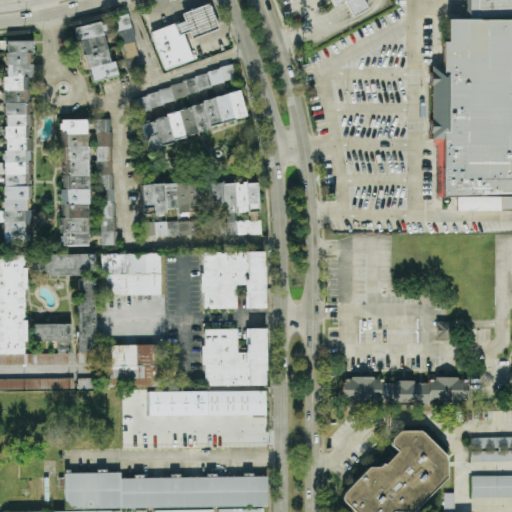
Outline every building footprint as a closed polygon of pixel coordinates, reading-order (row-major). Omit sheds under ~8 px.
[(367,8),(363,0),(328,0),(332,7),(344,1),(352,16),(367,8)] [(511,22),(511,3),(511,0),(464,0),(465,23),(511,22)] [(150,32),(163,70),(193,60),(187,40),(218,30),(209,4),(181,13),(183,21),(150,32)] [(138,56),(128,14),(114,17),(123,59),(138,56)] [(442,23),(442,44),(436,44),(436,76),(426,76),(426,141),(437,141),(437,196),(511,196),(511,22),(465,23),(442,23)] [(88,83),(117,76),(114,61),(110,62),(101,23),(76,28),(88,83)] [(126,73),(141,70),(138,56),(123,59),(126,73)] [(246,121),(240,95),(138,119),(144,146),(246,121)] [(137,109),(146,107),(144,97),(135,99),(137,109)] [(99,246),(114,246),(112,119),(97,120),(99,246)] [(88,246),(87,120),(60,120),(60,246),(88,246)] [(141,184),(141,212),(198,211),(198,183),(141,184)] [(245,184),(257,183),(261,234),(249,235),(245,184)] [(142,236),(196,235),(195,221),(142,222),(142,236)] [(263,300),(263,307),(246,307),(245,285),(237,285),(237,308),(204,309),(204,292),(201,292),(200,274),(203,273),(203,253),(248,252),(248,251),(263,251),(263,267),(265,267),(265,300),(263,300)] [(160,295),(159,253),(100,254),(100,296),(160,295)] [(47,276),(95,275),(95,254),(34,255),(34,272),(47,272),(47,276)] [(25,354),(24,256),(0,255),(0,365),(66,365),(66,348),(70,348),(70,324),(33,324),(33,341),(58,341),(58,354),(25,354)] [(77,364),(95,364),(96,279),(79,278),(77,364)] [(437,338),(437,332),(437,325),(437,322),(450,322),(450,325),(450,332),(450,338),(437,338)] [(249,328),(266,328),(266,370),(264,370),(264,385),(205,385),(205,365),(202,365),(202,346),(204,346),(204,329),(237,329),(237,353),(245,353),(245,352),(246,352),(246,344),(249,344),(249,328)] [(101,345),(101,387),(159,387),(159,345),(101,345)] [(380,401),(342,401),(342,380),(351,380),(351,377),(373,377),(373,382),(381,381),(380,384),(380,401)] [(427,380),(428,384),(428,401),(467,401),(466,380),(457,380),(457,377),(435,377),(435,380),(427,380)] [(74,378),(0,379),(0,390),(74,389),(74,378)] [(380,406),(428,406),(428,401),(428,384),(414,384),(414,381),(395,381),(395,384),(380,384),(380,401),(380,406)] [(205,391),(265,390),(265,415),(206,416),(205,391)] [(412,511),(446,478),(445,457),(419,431),(399,431),(392,438),(391,440),(390,443),(391,445),(392,447),(397,452),(383,466),(382,464),(379,467),(368,467),(345,490),(343,493),(341,495),(341,498),(342,501),(353,511),(412,511)] [(470,462),(511,461),(511,437),(470,438),(470,462)] [(266,476),(120,479),(119,472),(64,473),(65,511),(52,511),(110,511),(110,508),(153,508),(153,511),(212,511),(212,507),(218,507),(218,511),(261,511),(261,506),(266,506),(266,476)] [(511,475),(470,476),(471,498),(511,497),(511,475)]
